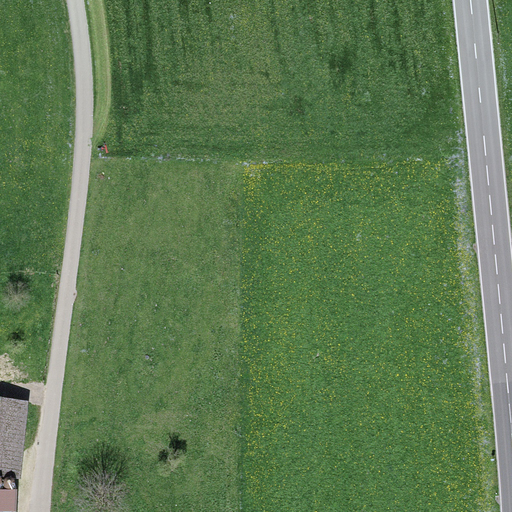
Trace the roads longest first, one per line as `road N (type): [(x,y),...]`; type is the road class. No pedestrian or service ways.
road 1 (unclassified): [(40,511),(81,164),(84,80),(75,0)]
road 2 (secondary): [(470,0),(511,431)]
